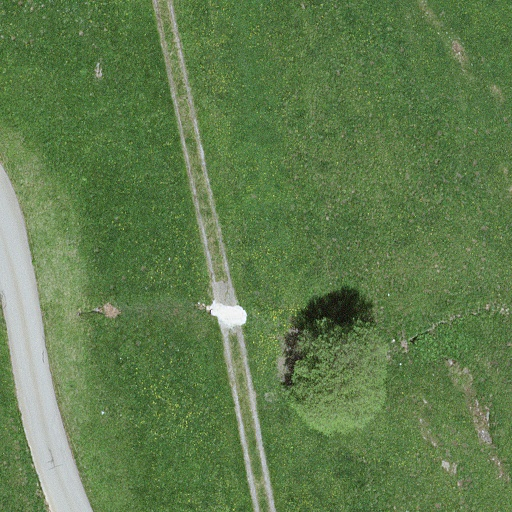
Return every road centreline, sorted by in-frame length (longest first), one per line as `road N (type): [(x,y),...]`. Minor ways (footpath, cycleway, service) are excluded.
road 1 (track): [(279,511),(168,0)]
road 2 (unclassified): [(74,511),(50,422),(28,258),(0,179)]
